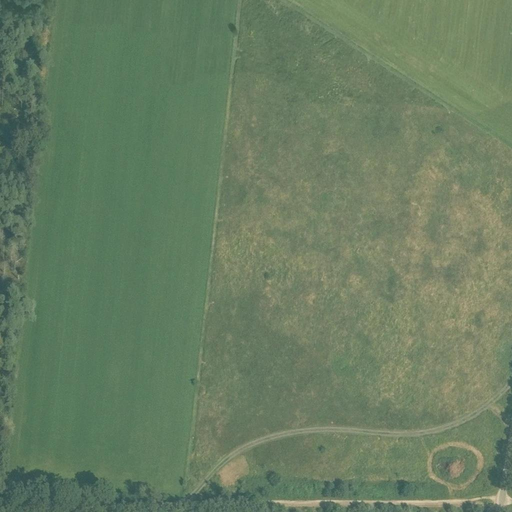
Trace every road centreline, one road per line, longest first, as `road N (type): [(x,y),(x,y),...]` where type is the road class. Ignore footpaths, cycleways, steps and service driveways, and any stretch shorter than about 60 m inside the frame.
road 1 (track): [(499,505),(59,511)]
road 2 (track): [(511,383),(492,406),(425,433),(326,430),(256,441),(215,469),(183,506)]
